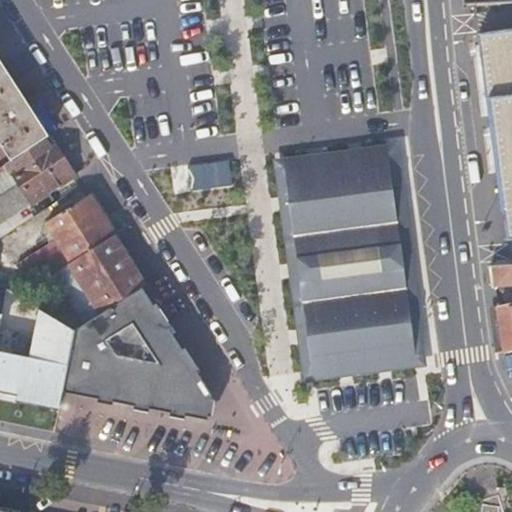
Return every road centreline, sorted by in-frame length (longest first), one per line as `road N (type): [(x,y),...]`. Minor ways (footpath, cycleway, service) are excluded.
road 1 (residential): [(330,490),(14,0)]
road 2 (secondary): [(464,321),(426,26)]
road 3 (secondary): [(0,448),(184,486)]
road 4 (secondary): [(330,490),(184,486)]
road 5 (secondary): [(464,321),(459,444)]
road 6 (secondary): [(496,439),(464,321)]
